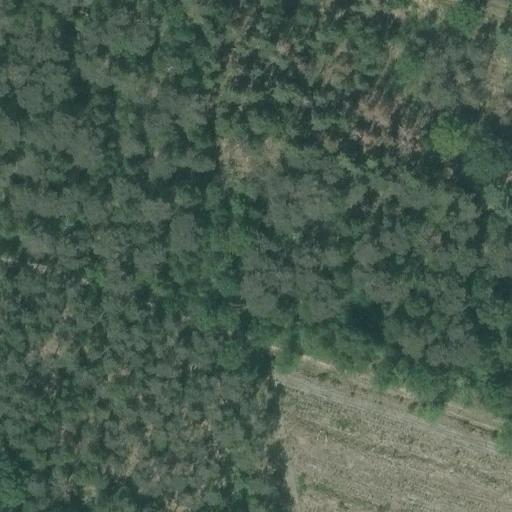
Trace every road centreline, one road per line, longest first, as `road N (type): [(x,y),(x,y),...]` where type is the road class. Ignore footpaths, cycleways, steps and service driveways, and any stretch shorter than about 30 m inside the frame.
road 1 (track): [(0,270),(511,431)]
road 2 (track): [(179,0),(242,343)]
